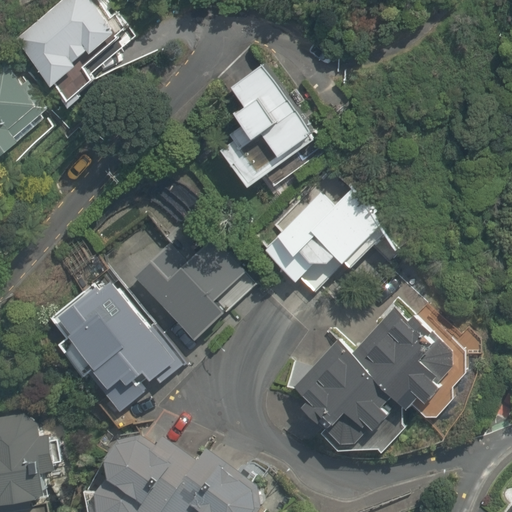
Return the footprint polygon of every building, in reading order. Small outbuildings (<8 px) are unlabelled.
[(100,67),(130,40),(94,0),(66,0),(21,40),(78,104),(109,77),(100,67)] [(257,113),(253,117),(271,142),(275,139),(292,162),(325,138),(272,63),(239,87),(257,113)] [(28,138),(56,113),(13,65),(0,76),(0,150),(13,164),(34,145),(28,138)] [(308,284),(323,266),(340,267),(350,258),(361,267),(388,237),(376,227),(387,215),(356,188),(344,202),(327,187),(271,251),(308,284)] [(162,264),(145,279),(206,346),(236,318),(190,268),(177,280),(162,264)] [(186,363),(106,272),(57,316),(74,334),(62,344),(125,416),(186,363)] [(295,360),(296,394),(344,438),(348,441),(352,442),(357,443),(361,443),(366,443),(370,441),(374,439),(377,435),(379,433),(385,438),(412,408),(424,420),(454,387),(448,382),(466,361),(404,305),(358,356),(342,342),(321,366),(295,360)] [(0,509),(51,503),(60,502),(57,470),(65,469),(62,438),(53,440),(49,411),(19,415),(19,422),(0,424),(0,509)] [(270,511),(271,511),(272,506),(272,500),(271,495),(270,490),(268,487),(245,472),(253,460),(188,420),(173,446),(153,434),(149,440),(146,439),(140,438),(135,439),(130,441),(125,444),(122,449),(120,454),(119,459),(119,465),(121,470),(124,474),(128,478),(122,488),(97,493),(99,511),(270,511)]
